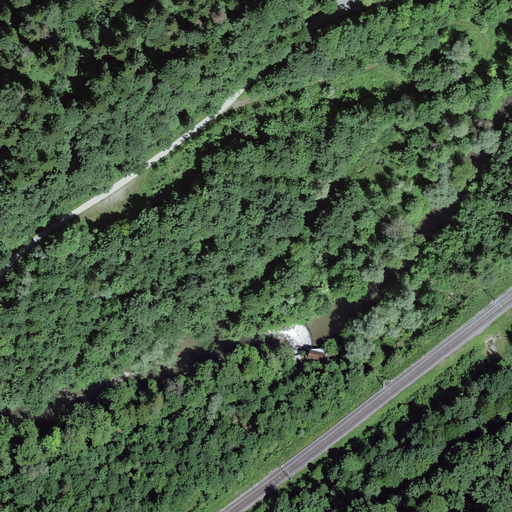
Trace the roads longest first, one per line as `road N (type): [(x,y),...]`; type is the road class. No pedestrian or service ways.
road 1 (track): [(0,273),(64,218),(217,112),(320,20)]
road 2 (track): [(511,424),(355,511)]
road 3 (track): [(217,112),(384,64)]
